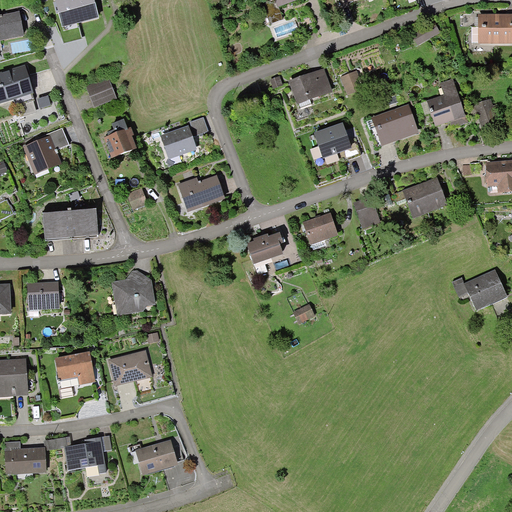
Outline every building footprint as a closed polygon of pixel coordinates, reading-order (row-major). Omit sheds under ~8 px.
[(94,0),(54,0),(62,29),(99,19),(94,0)] [(0,41),(24,36),(19,12),(0,16),(0,41)] [(478,44),(511,44),(511,15),(478,15),(478,44)] [(408,30),(417,46),(441,33),(435,22),(420,30),(417,25),(408,30)] [(237,53),(251,48),(249,40),(234,45),(237,53)] [(24,66),(0,73),(0,104),(33,94),(24,66)] [(324,68),(289,81),(298,106),(333,92),(324,68)] [(355,72),(341,77),(347,93),(357,89),(354,80),(358,79),(355,72)] [(85,87),(94,108),(117,98),(108,77),(85,87)] [(280,77),(270,80),(274,90),(283,87),(280,77)] [(444,96),(427,101),(436,127),(451,123),(453,127),(467,123),(453,79),(440,83),(444,96)] [(37,100),(40,109),(51,106),(48,96),(37,100)] [(492,98),(474,104),(483,131),(501,125),(492,98)] [(408,104),(372,117),(373,120),(368,122),(377,147),(382,145),(382,146),(405,138),(419,133),(408,104)] [(190,128),(193,137),(209,132),(204,118),(191,123),(192,128),(190,128)] [(107,134),(109,137),(128,129),(124,121),(113,125),(115,130),(107,134)] [(342,124),(314,134),(323,159),(342,152),(344,157),(358,152),(354,139),(348,141),(345,133),(342,124)] [(161,137),(170,161),(198,150),(193,137),(190,128),(189,126),(161,137)] [(109,137),(105,139),(112,159),(137,149),(132,137),(135,136),(131,128),(128,129),(109,137)] [(48,138),(54,151),(56,150),(69,145),(62,129),(47,135),(48,138)] [(39,141),(23,148),(35,175),(62,164),(56,150),(54,151),(48,138),(39,141)] [(511,160),(486,163),(488,188),(497,187),(497,194),(511,192),(511,160)] [(463,166),(463,176),(472,175),(471,165),(463,166)] [(178,184),(188,213),(225,200),(217,176),(199,183),(197,178),(178,184)] [(413,219),(448,206),(437,177),(403,191),(392,195),(397,207),(407,203),(413,219)] [(127,194),(133,210),(148,205),(142,189),(127,194)] [(354,203),(364,230),(381,224),(371,197),(354,203)] [(7,200),(0,203),(0,220),(14,214),(7,200)] [(45,242),(99,237),(96,206),(42,211),(45,242)] [(318,217),(303,223),(312,246),(338,236),(330,213),(318,217)] [(246,245),(254,267),(283,257),(279,246),(284,244),(283,240),(280,233),(269,237),(268,235),(253,240),(254,242),(246,245)] [(112,283),(118,316),(143,313),(147,307),(156,306),(152,281),(137,270),(134,270),(127,280),(112,283)] [(495,270),(464,283),(468,293),(476,311),(507,298),(495,270)] [(460,297),(468,293),(464,283),(462,278),(453,283),(460,297)] [(28,283),(29,311),(60,310),(59,282),(28,283)] [(0,284),(0,315),(12,315),(10,285),(0,284)] [(309,304),(293,312),(299,324),(315,316),(309,304)] [(145,351),(108,361),(115,387),(152,377),(145,351)] [(55,360),(61,389),(95,382),(90,353),(55,360)] [(13,360),(0,360),(0,397),(28,395),(26,359),(13,360)] [(65,448),(72,447),(70,437),(45,441),(46,451),(65,448)] [(101,438),(103,452),(112,450),(110,437),(101,438)] [(65,448),(68,471),(98,467),(99,475),(107,474),(103,452),(101,438),(90,440),(84,441),(85,445),(72,447),(65,448)] [(136,451),(144,476),(177,465),(170,441),(161,444),(136,451)] [(20,443),(4,443),(6,475),(46,474),(45,449),(28,449),(21,449),(20,443)]
